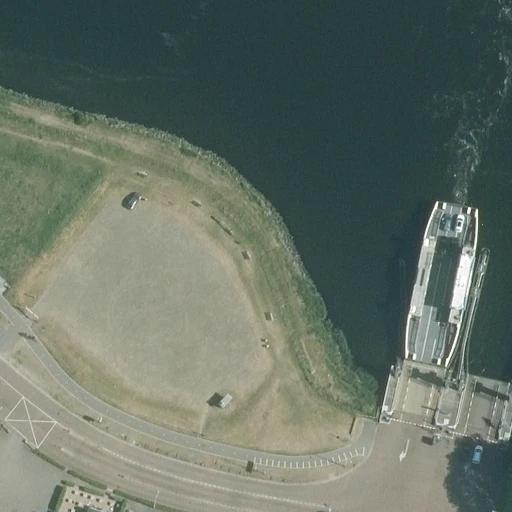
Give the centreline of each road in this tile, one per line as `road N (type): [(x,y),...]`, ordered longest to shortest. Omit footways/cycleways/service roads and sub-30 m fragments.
road 1 (tertiary): [(292,511),(119,467),(57,431),(0,382)]
road 2 (tertiary): [(452,387),(433,478),(403,511)]
road 3 (unknown): [(28,408),(0,472),(7,483),(53,502)]
